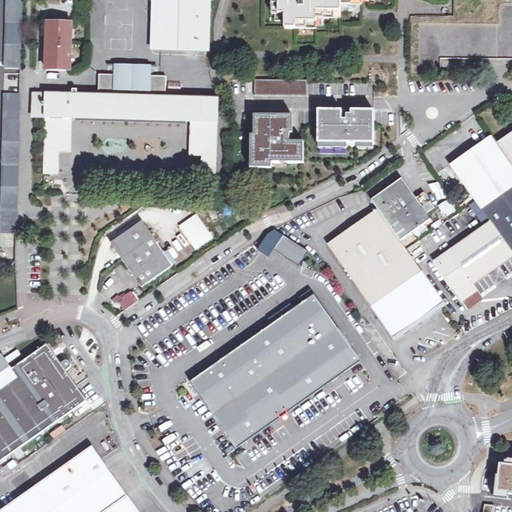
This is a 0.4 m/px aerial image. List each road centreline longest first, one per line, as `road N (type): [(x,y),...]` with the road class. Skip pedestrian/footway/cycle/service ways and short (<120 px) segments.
road 1 (unclassified): [(407,150),(374,174),(256,228),(115,322),(98,325)]
road 2 (unclassified): [(173,511),(141,477),(125,439),(98,325)]
road 3 (secondary): [(407,441),(361,479),(293,511)]
road 4 (unclassified): [(407,150),(434,111),(511,90)]
road 5 (secondary): [(441,412),(448,372),(460,355),(511,323)]
